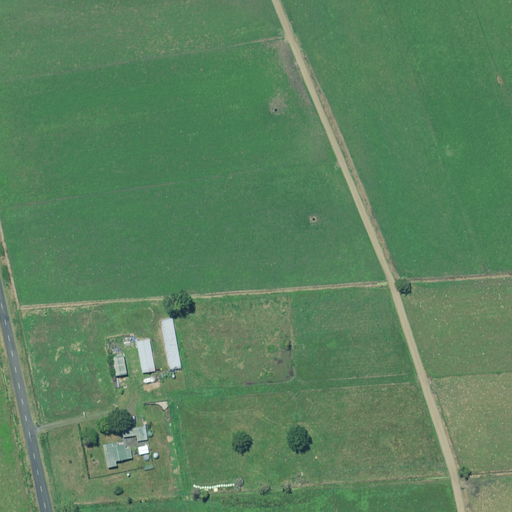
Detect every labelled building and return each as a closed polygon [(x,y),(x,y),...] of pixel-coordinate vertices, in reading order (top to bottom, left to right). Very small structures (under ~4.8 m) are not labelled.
[(182,368),(173,319),(161,321),(170,370),(182,368)] [(156,371),(150,340),(137,342),(143,373),(156,371)] [(121,387),(119,376),(128,375),(125,355),(119,356),(116,357),(110,357),(114,388),(121,387)] [(149,440),(148,434),(147,430),(123,433),(124,438),(137,436),(138,441),(149,440)] [(127,450),(125,442),(104,447),(109,468),(118,466),(117,462),(133,458),(131,449),(127,450)] [(150,453),(149,446),(139,448),(140,455),(150,453)]
